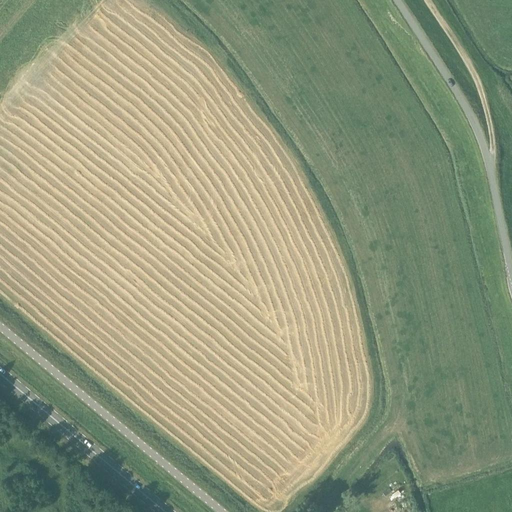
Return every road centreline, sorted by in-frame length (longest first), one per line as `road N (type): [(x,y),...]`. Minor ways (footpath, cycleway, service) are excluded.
road 1 (unclassified): [(511,266),(474,123),(395,0)]
road 2 (unclassified): [(221,511),(0,326)]
road 3 (primary): [(167,511),(0,374)]
